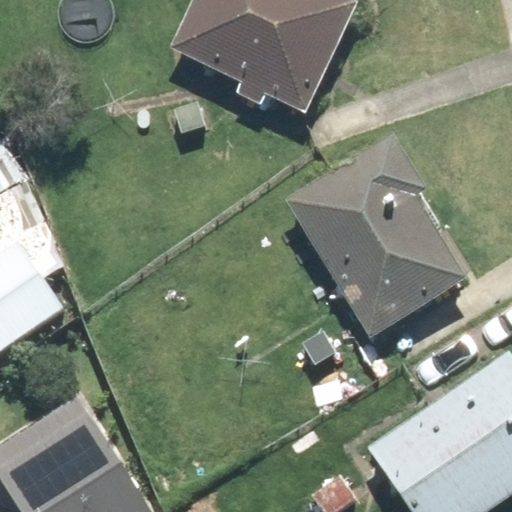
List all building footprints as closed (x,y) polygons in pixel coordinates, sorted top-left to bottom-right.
[(363,9),(343,0),(202,0),(176,57),(309,121),(363,9)] [(435,199),(401,143),(294,207),(375,342),(469,285),(422,207),(435,199)] [(0,160),(0,206),(17,199),(0,160)] [(10,236),(0,242),(0,357),(63,315),(10,236)] [(504,511),(511,507),(511,357),(372,455),(411,511),(504,511)] [(0,463),(30,511),(128,511),(146,501),(79,393),(0,441),(0,463)]
